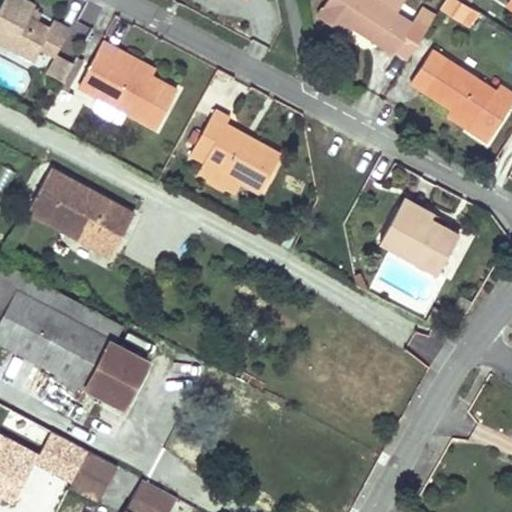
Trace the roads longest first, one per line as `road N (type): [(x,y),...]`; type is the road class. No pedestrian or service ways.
road 1 (unclassified): [(0,116),(412,340),(473,346)]
road 2 (residential): [(118,0),(511,210)]
road 3 (residential): [(381,511),(473,346)]
